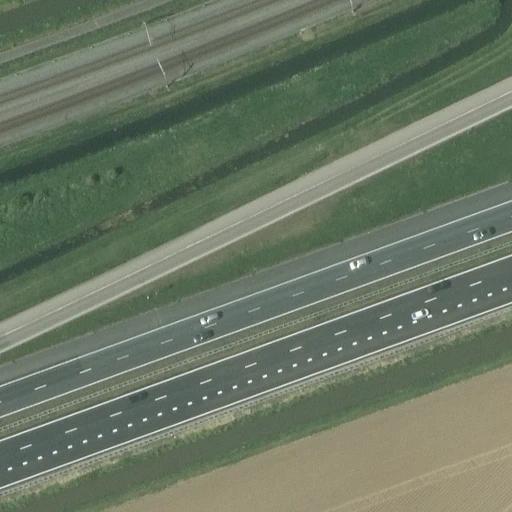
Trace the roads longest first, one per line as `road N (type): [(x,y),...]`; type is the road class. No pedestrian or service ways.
road 1 (motorway): [(511,98),(0,343)]
road 2 (motorway): [(511,214),(0,403)]
road 3 (motorway): [(0,457),(511,271)]
